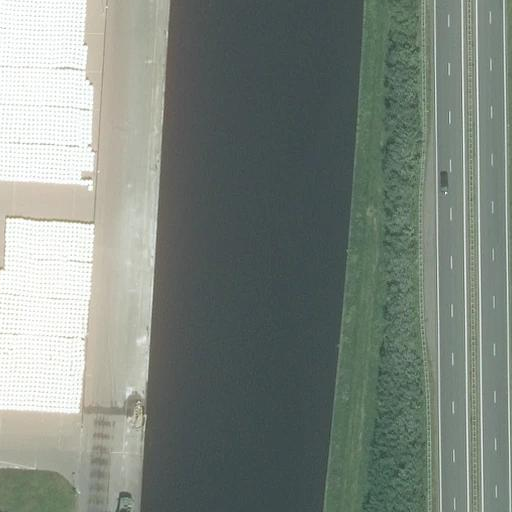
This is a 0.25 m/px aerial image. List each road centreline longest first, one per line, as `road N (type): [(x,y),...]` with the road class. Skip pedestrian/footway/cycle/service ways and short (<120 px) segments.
road 1 (trunk): [(445,0),(450,511)]
road 2 (trunk): [(497,511),(492,0)]
